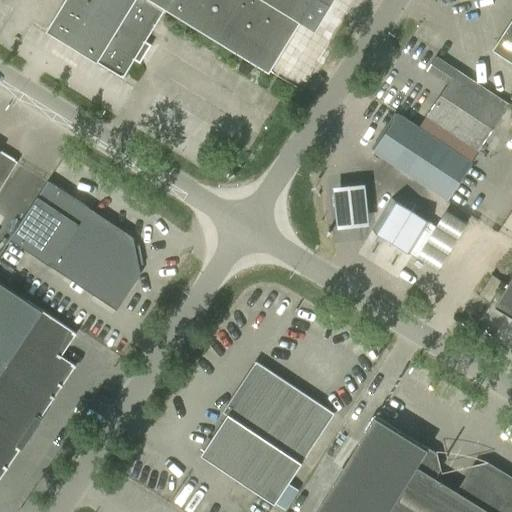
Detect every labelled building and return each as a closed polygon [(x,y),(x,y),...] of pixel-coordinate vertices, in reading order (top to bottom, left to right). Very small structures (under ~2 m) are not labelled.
[(64,0),(46,31),(109,69),(123,78),(134,60),(134,59),(139,62),(150,45),(145,42),(165,9),(171,13),(199,30),(269,73),(301,21),(315,30),(315,29),(326,11),(328,9),(333,0),(64,0)] [(511,19),(493,50),(511,62),(511,19)] [(426,119),(420,128),(471,162),(477,152),(508,104),(436,58),(427,71),(449,85),(426,119)] [(471,162),(420,128),(398,114),(373,152),(447,200),(471,162)] [(0,189),(17,162),(0,151),(0,189)] [(364,176),(333,179),(337,221),(368,218),(364,176)] [(133,238),(48,181),(9,239),(116,311),(140,274),(138,266),(143,265),(138,265),(134,247),(139,245),(134,246),(133,238)] [(391,198),(371,230),(417,259),(436,227),(431,224),(432,223),(391,198)] [(478,295),(489,303),(503,283),(492,275),(478,295)] [(511,315),(511,275),(494,305),(511,315)] [(0,472),(4,467),(7,469),(8,467),(5,465),(16,448),(19,450),(41,416),(39,414),(51,396),(53,398),(55,397),(52,395),(58,384),(61,386),(63,385),(60,383),(72,365),(74,367),(76,365),(58,353),(72,333),(75,334),(76,333),(0,281),(0,472)] [(218,428),(201,455),(204,457),(208,460),(274,504),(275,503),(286,510),(299,490),(288,483),(302,463),(301,462),(331,417),(333,415),(333,414),(261,366),(236,401),(232,398),(222,412),(227,415),(218,428)] [(375,418),(373,421),(332,486),(316,511),(511,511),(511,479),(487,464),(473,467),(458,492),(444,484),(433,477),(438,469),(435,455),(409,439),(375,418)]
